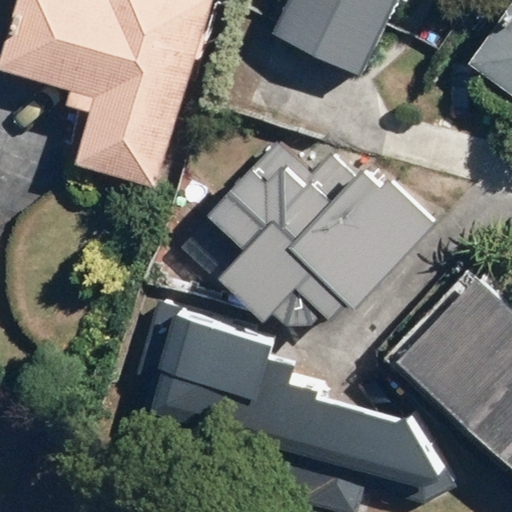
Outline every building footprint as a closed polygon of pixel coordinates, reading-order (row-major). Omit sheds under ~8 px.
[(210,0),(13,0),(0,47),(0,69),(67,90),(62,106),(84,113),(77,137),(69,164),(154,190),(210,0)] [(359,79),(394,0),(284,0),(267,38),(359,79)] [(511,0),(466,64),(511,97),(511,0)] [(277,143),(177,251),(257,325),(290,290),(327,324),(343,308),(348,313),(434,221),(370,162),(356,176),(328,150),(309,171),(277,143)] [(511,317),(460,272),(383,360),(511,473),(511,317)] [(137,415),(425,503),(462,481),(418,411),(399,418),(326,398),(329,383),(296,372),(263,364),(272,335),(157,299),(138,374),(146,376),(137,415)]
